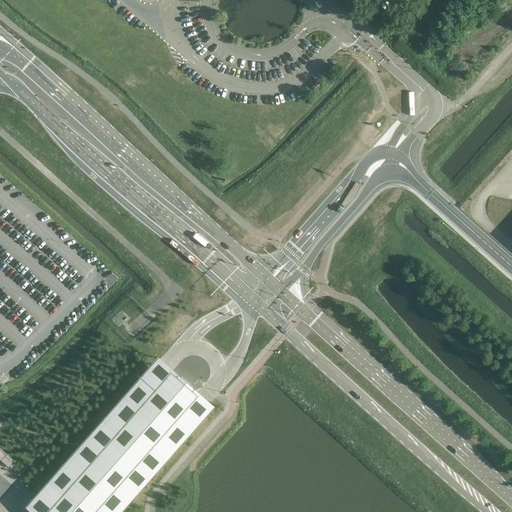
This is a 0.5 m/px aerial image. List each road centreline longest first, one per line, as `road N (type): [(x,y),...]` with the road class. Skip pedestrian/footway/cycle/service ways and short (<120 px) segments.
road 1 (secondary): [(267,279),(2,34)]
road 2 (secondary): [(0,72),(255,302)]
road 3 (secondary): [(255,302),(490,511)]
road 4 (secondary): [(511,497),(284,295)]
road 5 (unclassified): [(408,171),(393,154),(374,155),(267,279)]
road 6 (unclassified): [(284,295),(381,173),(408,171)]
road 7 (unclassified): [(511,267),(408,171)]
